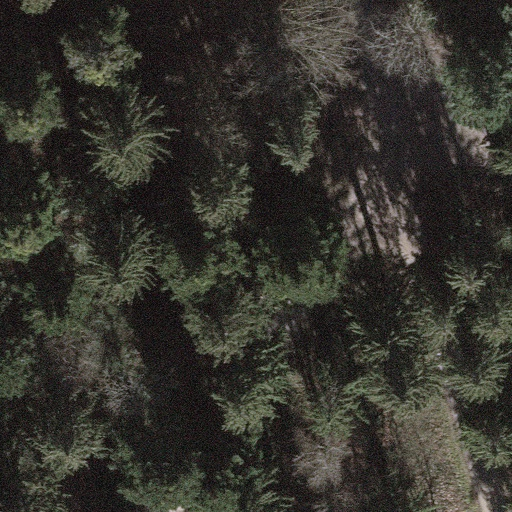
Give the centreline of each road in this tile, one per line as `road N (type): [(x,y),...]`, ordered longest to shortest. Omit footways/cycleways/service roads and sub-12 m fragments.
road 1 (track): [(158,511),(334,257),(416,116)]
road 2 (track): [(416,116),(424,265),(497,511)]
road 3 (track): [(360,0),(416,116)]
